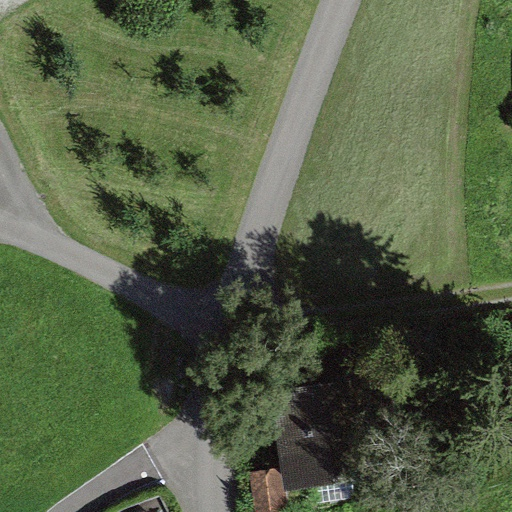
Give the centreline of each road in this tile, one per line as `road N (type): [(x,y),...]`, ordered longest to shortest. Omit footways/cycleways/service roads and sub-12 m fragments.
road 1 (residential): [(226,333),(340,0)]
road 2 (residential): [(0,226),(226,333)]
road 3 (residential): [(211,511),(202,433),(226,333)]
